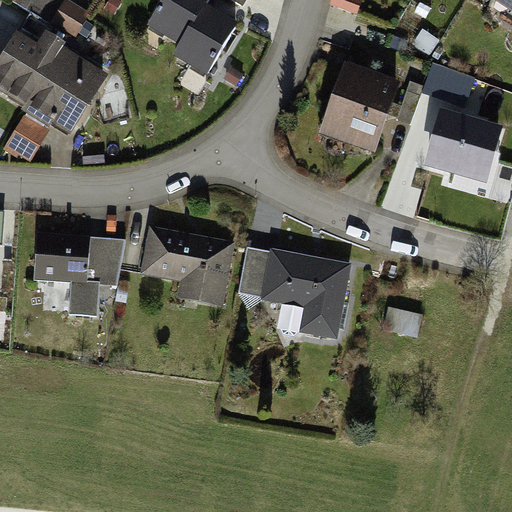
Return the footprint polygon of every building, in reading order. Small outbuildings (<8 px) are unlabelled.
[(86,16),(59,0),(0,0),(71,42),(86,16)] [(244,30),(192,0),(169,0),(148,36),(181,56),(176,65),(211,85),(244,30)] [(226,0),(243,11),(245,0),(226,0)] [(360,13),(364,2),(357,0),(337,0),(336,5),(360,13)] [(511,0),(494,0),(511,8),(511,0)] [(103,87),(26,38),(0,78),(0,95),(69,140),(103,87)] [(396,90),(345,74),(323,142),(375,158),(396,90)] [(439,103),(424,100),(427,87),(413,84),(405,127),(433,133),(439,103)] [(503,137),(445,118),(429,170),(486,188),(503,137)] [(50,138),(25,124),(10,151),(35,165),(50,138)] [(239,246),(150,231),(142,281),(183,288),(181,302),(228,310),(239,246)] [(121,247),(41,243),(38,288),(73,290),(71,324),(102,325),(104,298),(118,298),(121,247)] [(272,255),(249,251),(242,296),(264,300),(272,255)] [(355,267),(272,253),(272,255),(264,300),(263,304),(306,312),(301,338),(341,345),(355,267)] [(389,331),(422,337),(426,314),(393,308),(389,331)]
